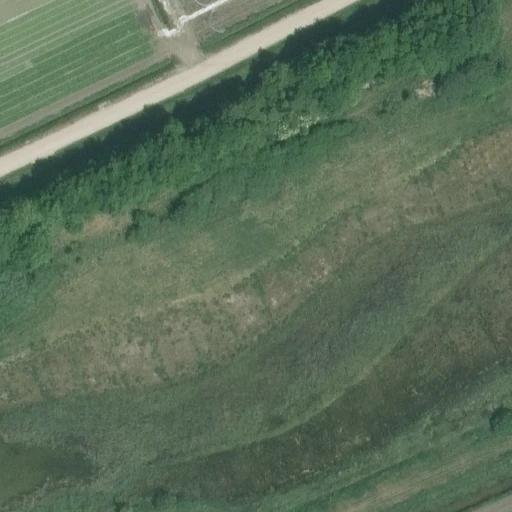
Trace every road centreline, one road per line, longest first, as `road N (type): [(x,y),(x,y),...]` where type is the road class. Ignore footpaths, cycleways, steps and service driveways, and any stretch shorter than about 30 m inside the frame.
road 1 (track): [(0,163),(333,0)]
road 2 (track): [(355,511),(511,444)]
